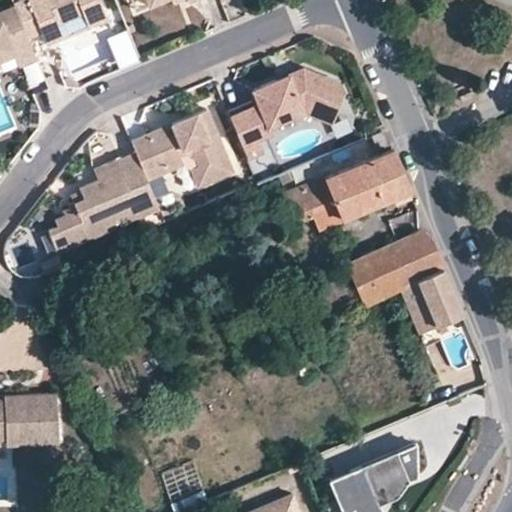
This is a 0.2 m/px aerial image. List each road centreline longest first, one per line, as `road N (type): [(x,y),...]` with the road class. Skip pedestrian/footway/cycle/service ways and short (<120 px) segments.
road 1 (residential): [(511,376),(358,0)]
road 2 (residential): [(0,204),(70,113),(338,0)]
